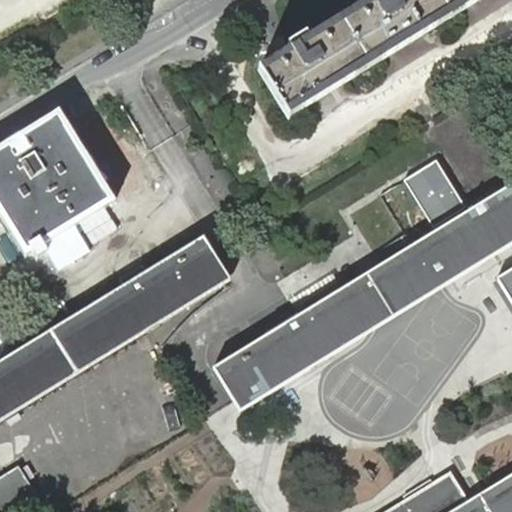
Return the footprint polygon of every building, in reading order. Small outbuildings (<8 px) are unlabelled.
[(367,0),(253,70),(284,120),(479,0),(367,0)] [(24,138),(9,147),(0,152),(0,211),(27,252),(109,201),(97,183),(67,134),(57,117),(24,138)] [(5,141),(9,147),(24,138),(19,131),(5,141)] [(511,185),(306,312),(294,320),(270,335),(213,369),(240,413),(310,370),(307,366),(322,356),(325,361),(511,245),(511,185)] [(147,273),(123,287),(0,362),(0,423),(145,334),(142,330),(160,320),(161,324),(230,281),(202,238),(147,273)] [(121,284),(123,287),(147,273),(142,265),(119,280),(121,284)] [(270,335),(294,320),(290,315),(288,312),(265,327),(266,329),(270,335)] [(145,334),(161,324),(160,320),(142,330),(145,334)] [(307,366),(310,370),(325,361),(322,356),(307,366)] [(0,511),(38,511),(21,472),(0,481),(0,511)] [(511,511),(511,474),(467,502),(450,474),(433,484),(406,501),(387,511),(511,511)] [(406,501),(433,484),(430,480),(403,497),(406,501)]
